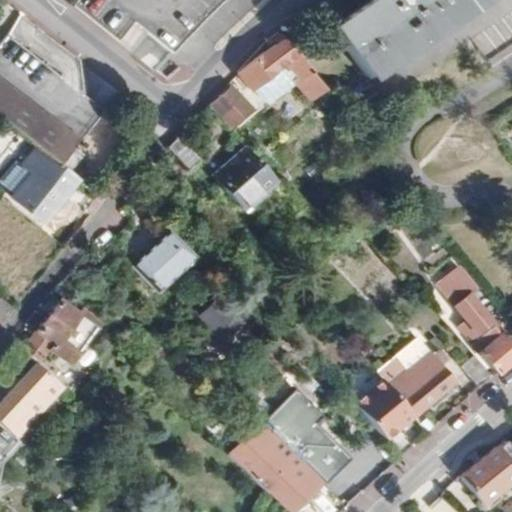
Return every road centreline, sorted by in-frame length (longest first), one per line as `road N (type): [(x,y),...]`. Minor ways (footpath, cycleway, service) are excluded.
road 1 (residential): [(183,101),(0,323)]
road 2 (residential): [(30,0),(127,85),(155,101),(183,101)]
road 3 (tertiary): [(383,511),(511,395)]
road 4 (residential): [(183,101),(287,0)]
